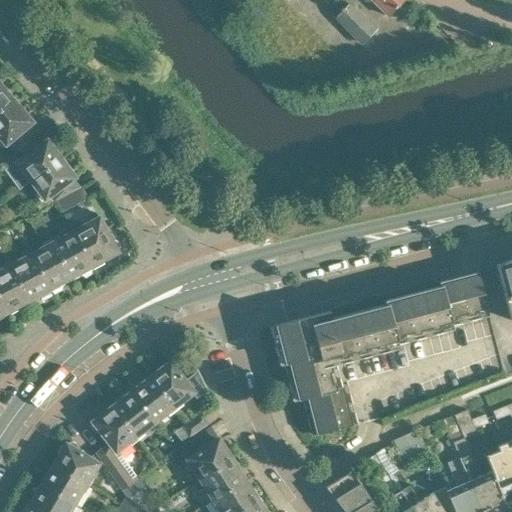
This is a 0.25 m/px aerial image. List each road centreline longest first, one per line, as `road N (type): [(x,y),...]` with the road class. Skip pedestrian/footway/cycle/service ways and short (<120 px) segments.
road 1 (residential): [(205,282),(0,12)]
road 2 (secondary): [(205,282),(511,204)]
road 3 (secondary): [(0,438),(45,380),(93,338),(149,303),(205,282)]
road 4 (residential): [(205,282),(271,445),(316,511)]
